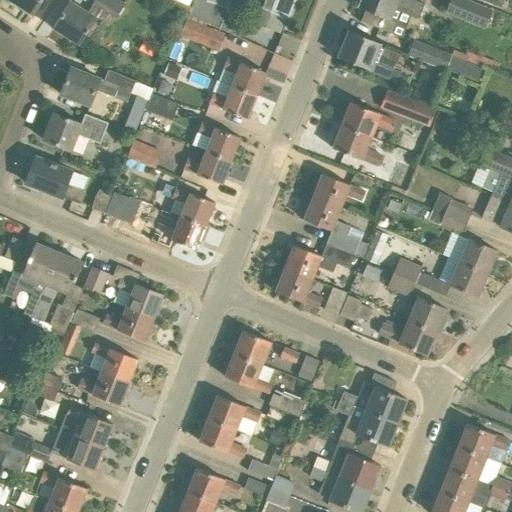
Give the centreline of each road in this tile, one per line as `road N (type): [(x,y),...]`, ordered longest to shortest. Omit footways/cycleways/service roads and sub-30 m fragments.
road 1 (residential): [(221,294),(336,0)]
road 2 (residential): [(221,294),(0,198)]
road 3 (residential): [(442,384),(221,294)]
road 4 (residential): [(134,511),(221,294)]
road 5 (residential): [(0,43),(30,70),(32,96),(0,177)]
road 6 (residential): [(391,511),(442,384)]
